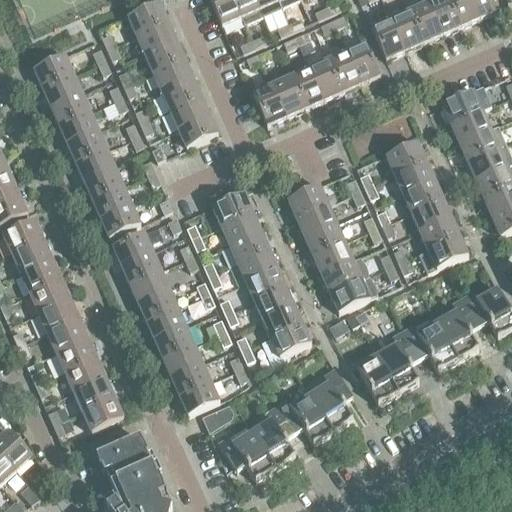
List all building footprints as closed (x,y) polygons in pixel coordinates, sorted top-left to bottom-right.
[(242,22),(231,0),(208,0),(222,31),(242,22)] [(254,0),(231,0),(242,22),(245,30),(264,22),(254,0)] [(276,0),(254,0),(264,22),(283,14),(276,0)] [(276,0),(283,14),(302,5),(299,0),(276,0)] [(447,0),(427,0),(426,1),(443,40),(462,31),(447,0)] [(447,0),(462,31),(480,23),(469,0),(447,0)] [(469,0),(480,23),(499,15),(492,0),(469,0)] [(407,9),(410,15),(424,48),(443,40),(426,1),(407,9)] [(338,7),(326,12),(330,20),(341,15),(338,7)] [(128,22),(136,41),(168,27),(160,8),(128,22)] [(330,20),(326,12),(315,17),(318,25),(330,20)] [(410,15),(391,23),(405,56),(424,48),(410,15)] [(343,20),(332,25),(336,34),(347,29),(343,20)] [(405,56),(391,23),(372,32),(386,65),(405,56)] [(302,24),(289,29),(293,38),(305,32),(302,24)] [(336,34),(332,25),(321,31),(324,39),(336,34)] [(136,41),(145,60),(177,46),(168,27),(136,41)] [(293,38),(289,29),(278,34),(282,43),(293,38)] [(308,38),(296,43),(299,51),(311,46),(308,38)] [(102,42),(107,54),(115,50),(110,39),(102,42)] [(263,40),(252,45),(255,53),(267,48),(263,40)] [(299,51),(296,43),(284,48),(287,57),(299,51)] [(255,53),(252,45),(240,50),(243,58),(255,53)] [(145,60),(153,80),(185,66),(177,46),(145,60)] [(365,48),(346,56),(361,89),(380,81),(365,48)] [(115,50),(107,54),(112,65),(120,62),(115,50)] [(93,57),(98,69),(106,65),(101,54),(93,57)] [(269,54),(258,58),(261,66),(272,62),(269,54)] [(346,56),(327,65),(342,98),(361,89),(346,56)] [(261,66),(258,58),(246,64),(250,72),(261,66)] [(34,74),(42,94),(74,79),(66,60),(34,74)] [(106,65),(98,69),(103,80),(111,77),(106,65)] [(327,65),(309,73),(324,106),(342,98),(327,65)] [(153,80),(162,98),(194,84),(185,66),(153,80)] [(309,73),(290,81),(305,114),(324,106),(309,73)] [(119,81),(124,92),(133,89),(128,77),(119,81)] [(42,94),(51,113),(83,99),(74,79),(42,94)] [(290,81),(272,89),(286,122),(305,114),(290,81)] [(162,98),(170,117),(202,103),(194,84),(162,98)] [(133,89),(124,92),(130,104),(138,101),(133,89)] [(286,122),(272,89),(252,98),(266,131),(286,122)] [(442,109),(451,130),(483,116),(482,115),(491,111),(483,91),(442,109)] [(110,96),(115,107),(123,104),(118,92),(110,96)] [(51,113),(60,132),(91,118),(83,99),(51,113)] [(170,117),(178,135),(210,121),(202,103),(170,117)] [(123,104),(115,107),(120,119),(128,116),(123,104)] [(136,118),(141,130),(149,126),(144,114),(136,118)] [(451,130),(459,148),(491,134),(483,116),(451,130)] [(60,132),(68,151),(100,137),(91,118),(60,132)] [(210,121),(178,135),(186,154),(218,140),(210,121)] [(149,126),(141,130),(146,142),(155,138),(149,126)] [(127,133),(132,145),(140,141),(134,130),(127,133)] [(459,148),(468,167),(507,150),(499,131),(491,135),(491,134),(459,148)] [(68,151),(76,169),(108,155),(100,137),(68,151)] [(140,141),(132,145),(137,157),(145,153),(140,141)] [(386,161),(395,181),(427,167),(418,147),(386,161)] [(468,167),(476,186),(508,172),(511,170),(511,160),(507,150),(468,167)] [(152,155),(157,166),(165,163),(160,151),(152,155)] [(76,169),(84,187),(116,173),(108,155),(76,169)] [(0,160),(0,184),(10,180),(2,160),(0,160)] [(142,169),(148,180),(155,177),(150,165),(142,169)] [(395,181),(403,200),(435,185),(427,167),(395,181)] [(476,186),(484,204),(511,191),(511,181),(508,172),(476,186)] [(84,187),(92,205),(124,191),(116,173),(84,187)] [(155,177),(148,180),(153,192),(160,189),(155,177)] [(360,182),(366,194),(373,191),(368,178),(360,182)] [(0,184),(0,207),(19,199),(10,180),(0,184)] [(346,188),(352,200),(360,197),(355,184),(346,188)] [(403,200),(412,218),(443,204),(435,185),(403,200)] [(92,205),(101,224),(132,210),(124,191),(92,205)] [(288,205),(297,225),(328,211),(319,191),(288,205)] [(373,191),(366,194),(370,205),(378,201),(373,191)] [(511,191),(484,204),(492,223),(511,213),(511,191)] [(360,197),(352,200),(357,211),(365,207),(360,197)] [(212,212),(221,232),(253,218),(244,198),(212,212)] [(19,199),(0,207),(0,231),(28,219),(19,199)] [(159,207),(164,219),(172,216),(167,204),(159,207)] [(412,218),(420,237),(452,223),(443,204),(412,218)] [(132,210),(101,224),(109,244),(141,229),(132,210)] [(297,225),(305,244),(336,229),(328,211),(297,225)] [(511,213),(492,223),(501,242),(511,236),(511,213)] [(377,220),(383,231),(391,227),(386,216),(377,220)] [(221,232),(230,251),(261,237),(253,218),(221,232)] [(364,226),(369,237),(378,233),(373,222),(364,226)] [(420,237),(428,256),(460,241),(452,223),(420,237)] [(168,227),(173,239),(181,235),(176,224),(168,227)] [(3,239),(13,260),(44,246),(35,225),(3,239)] [(391,227),(383,231),(388,244),(396,240),(391,227)] [(187,233),(193,246),(200,242),(195,229),(187,233)] [(305,244),(313,262),(345,248),(336,229),(305,244)] [(378,233),(369,237),(375,249),(383,246),(378,233)] [(113,251),(121,271),(153,257),(145,237),(113,251)] [(230,251),(238,269),(269,255),(261,237),(230,251)] [(468,261),(460,241),(428,256),(419,260),(428,279),(468,261)] [(200,242),(193,246),(197,256),(205,253),(200,242)] [(13,260),(21,280),(53,266),(44,246),(13,260)] [(313,262),(321,281),(353,267),(345,248),(313,262)] [(492,253),(497,264),(504,260),(500,249),(492,253)] [(180,254),(186,266),(194,262),(189,250),(180,254)] [(394,258),(399,269),(408,265),(403,254),(394,258)] [(238,269),(246,288),(278,274),(269,255),(238,269)] [(121,271),(130,290),(162,276),(153,257),(121,271)] [(381,263),(386,275),(394,271),(389,259),(381,263)] [(194,262),(186,266),(191,278),(200,274),(194,262)] [(321,281),(330,300),(370,282),(369,281),(369,279),(369,276),(368,274),(367,271),(365,268),(364,267),(362,265),(361,263),(353,267),(321,281)] [(408,265),(399,269),(404,281),(413,277),(408,265)] [(21,280),(30,299),(62,285),(53,266),(21,280)] [(204,271),(209,282),(218,279),(213,267),(204,271)] [(394,271),(386,275),(391,287),(400,283),(394,271)] [(246,288),(255,307),(286,293),(278,274),(246,288)] [(130,290),(138,309),(170,295),(162,276),(130,290)] [(218,279),(209,282),(214,295),(223,291),(218,279)] [(370,282),(330,300),(338,318),(378,301),(377,299),(377,298),(377,296),(377,294),(376,292),(376,291),(375,289),(374,288),(373,286),(370,284),(370,282)] [(30,299),(39,319),(71,305),(62,285),(30,299)] [(197,291),(202,303),(211,300),(206,287),(197,291)] [(255,307),(263,326),(294,311),(286,293),(255,307)] [(473,297),(463,303),(477,328),(486,324),(497,344),(511,335),(511,320),(497,294),(477,305),(473,297)] [(138,309),(147,328),(179,314),(170,295),(138,309)] [(0,298),(0,310),(1,313),(9,309),(3,297),(0,298)] [(211,300),(202,303),(207,315),(216,311),(211,300)] [(456,316),(437,327),(459,365),(479,354),(467,334),(477,328),(463,303),(452,309),(456,316)] [(39,319),(48,339),(80,325),(71,305),(39,319)] [(221,309),(226,320),(235,316),(229,305),(221,309)] [(9,309),(1,313),(6,323),(14,320),(9,309)] [(263,326),(271,343),(302,329),(294,311),(263,326)] [(147,328),(155,347),(187,333),(179,314),(147,328)] [(235,316),(226,320),(231,332),(240,328),(235,316)] [(369,324),(364,316),(356,320),(360,328),(369,324)] [(359,329),(354,319),(346,323),(352,333),(359,329)] [(48,339),(57,359),(88,344),(80,325),(48,339)] [(214,329),(219,341),(228,337),(222,325),(214,329)] [(413,331),(403,336),(418,362),(426,357),(438,377),(459,365),(437,327),(418,338),(413,331)] [(302,329),(271,343),(271,344),(265,347),(265,348),(262,349),(274,374),(273,374),(274,375),(290,365),(287,360),(311,349),(302,329)] [(155,347),(163,365),(195,351),(187,333),(155,347)] [(13,340),(18,352),(27,348),(21,336),(13,340)] [(397,350),(377,361),(399,399),(419,387),(408,367),(418,362),(403,336),(393,342),(397,350)] [(228,337),(219,341),(224,353),(233,349),(228,337)] [(237,346),(242,357),(251,353),(246,342),(237,346)] [(57,359),(66,378),(97,364),(88,344),(57,359)] [(27,348),(18,352),(23,363),(32,359),(27,348)] [(163,365),(171,384),(203,370),(195,351),(163,365)] [(251,353),(242,357),(247,370),(256,366),(251,353)] [(399,399),(377,361),(356,372),(361,380),(378,410),(399,399)] [(230,366),(235,378),(244,374),(239,362),(230,366)] [(66,378),(74,398),(106,384),(97,364),(66,378)] [(171,384),(180,402),(212,388),(203,370),(171,384)] [(361,380),(356,372),(353,374),(357,382),(361,380)] [(244,374),(235,378),(241,390),(249,386),(244,374)] [(328,388),(310,400),(333,437),(353,425),(340,405),(350,399),(334,374),(324,381),(328,388)] [(31,379),(36,391),(44,388),(39,376),(31,379)] [(74,398),(83,418),(115,404),(106,384),(74,398)] [(44,388),(36,391),(41,402),(49,398),(44,388)] [(212,388),(180,402),(188,421),(220,407),(212,388)] [(286,405),(276,411),(292,436),(301,430),(313,450),(333,437),(310,400),(290,412),(286,405)] [(115,404),(83,418),(92,438),(124,424),(115,404)] [(229,411),(202,423),(209,439),(233,425),(234,418),(229,411)] [(270,425),(252,436),(275,474),(295,461),(283,442),(292,436),(276,411),(266,418),(270,425)] [(48,419),(54,431),(62,427),(57,415),(48,419)] [(62,427),(54,431),(59,441),(67,438),(62,427)] [(8,436),(0,443),(0,458),(16,476),(32,462),(8,436)] [(275,474),(252,436),(232,449),(228,442),(217,449),(233,473),(244,467),(256,486),(275,474)] [(164,511),(163,511),(160,504),(166,502),(167,501),(164,494),(162,490),(162,489),(160,485),(159,483),(158,484),(157,484),(153,473),(153,471),(152,472),(150,468),(147,461),(148,461),(149,460),(148,459),(147,455),(146,453),(144,449),(141,443),(140,443),(134,446),(97,462),(105,480),(107,479),(111,477),(127,511),(119,511),(114,504),(104,511),(164,511)] [(0,458),(0,488),(1,490),(16,476),(0,458)]
